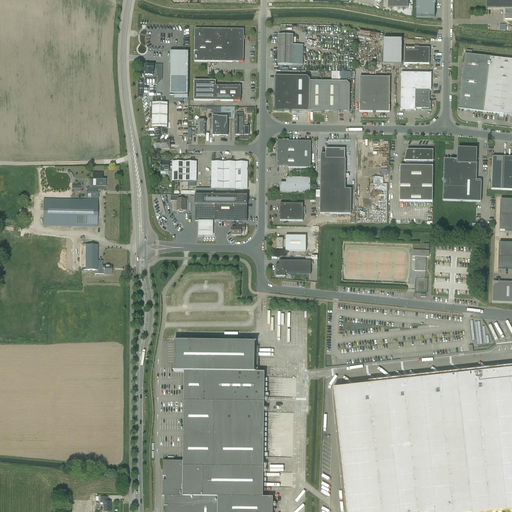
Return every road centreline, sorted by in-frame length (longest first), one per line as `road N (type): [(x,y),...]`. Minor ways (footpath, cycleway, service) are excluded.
road 1 (unclassified): [(477,310),(261,287),(260,250)]
road 2 (unclassified): [(445,130),(262,129)]
road 3 (secondary): [(139,391),(150,308),(144,248)]
road 4 (secondary): [(138,248),(139,391)]
road 5 (unclassified): [(445,130),(447,0)]
road 6 (unclassified): [(262,129),(264,0)]
road 7 (secondary): [(144,248),(129,122)]
road 8 (secondary): [(129,122),(138,248)]
road 9 (secondary): [(129,122),(122,74),(129,0)]
road 10 (secondary): [(140,511),(139,391)]
